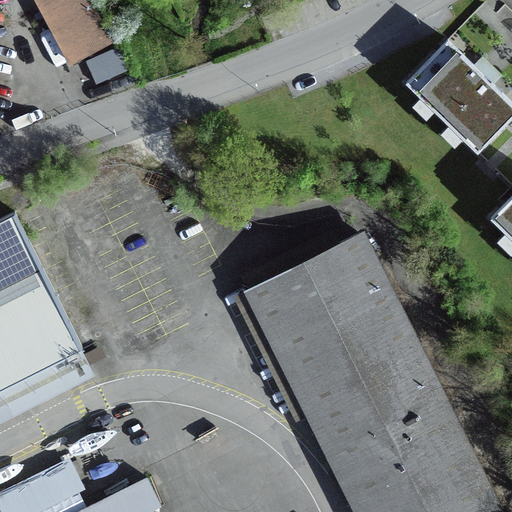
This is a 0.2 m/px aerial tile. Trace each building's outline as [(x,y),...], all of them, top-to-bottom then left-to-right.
[(477,58),(448,30),(406,74),(421,88),(412,97),(426,111),(435,102),(449,116),(440,125),(455,139),(463,131),(476,144),(511,106),(511,90),(497,77),(502,72),(492,61),(482,52),(477,58)] [(119,48),(86,63),(96,86),(129,71),(119,48)] [(511,184),(497,200),(498,201),(491,209),(506,224),(497,233),(511,247),(511,246),(511,184)] [(0,389),(84,348),(15,204),(0,211),(0,389)] [(508,511),(364,223),(338,236),(331,224),(239,270),(246,283),(243,284),(243,286),(233,291),(235,295),(296,417),(306,412),(355,511),(508,511)] [(120,433),(131,459),(142,454),(131,429),(120,433)] [(105,441),(117,466),(128,461),(116,435),(105,441)] [(101,473),(113,468),(101,443),(90,448),(101,473)] [(0,511),(33,511),(86,487),(71,455),(0,488),(0,511)] [(147,471),(64,511),(141,511),(162,502),(147,471)]
